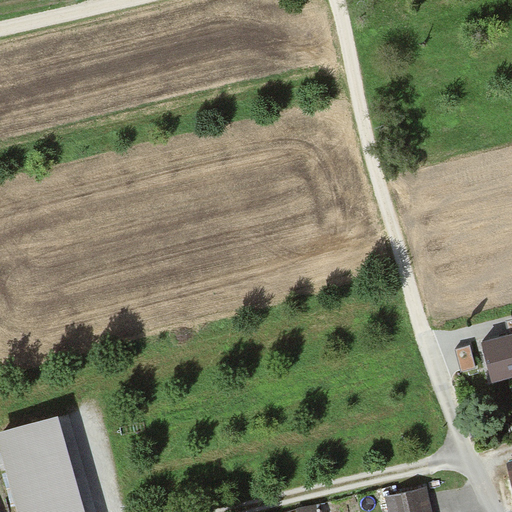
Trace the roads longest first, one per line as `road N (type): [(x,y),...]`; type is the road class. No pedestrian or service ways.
road 1 (track): [(333,0),(421,338)]
road 2 (residential): [(492,511),(421,338)]
